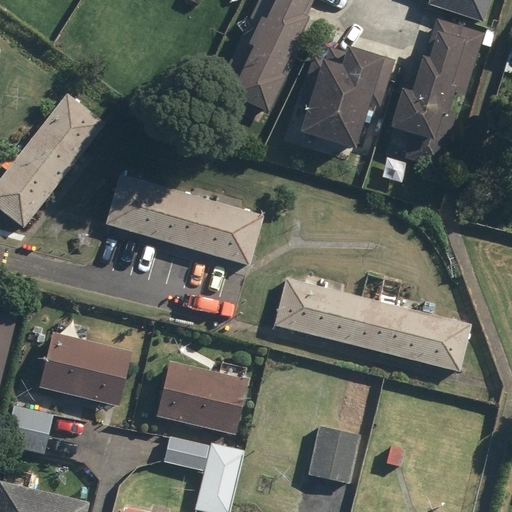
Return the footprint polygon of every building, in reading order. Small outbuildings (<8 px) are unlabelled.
[(270,121),(314,0),(259,0),(221,103),(270,121)] [(484,28),(491,0),(428,0),(424,13),(484,28)] [(444,168),(484,28),(424,13),(384,151),(444,168)] [(363,157),(392,59),(328,40),(300,138),(363,157)] [(64,94),(0,175),(0,213),(20,230),(103,124),(64,94)] [(120,178),(105,231),(248,270),(263,217),(120,178)] [(288,276),(273,328),(454,380),(469,328),(288,276)] [(0,391),(23,301),(0,294),(0,391)] [(40,387),(119,408),(134,353),(55,332),(40,387)] [(156,415),(237,437),(252,383),(170,361),(156,415)] [(45,454),(53,415),(14,406),(6,446),(45,454)] [(318,430),(309,479),(352,487),(361,438),(318,430)] [(209,445),(171,436),(165,461),(203,470),(209,445)] [(230,511),(245,450),(211,442),(195,509),(206,511),(230,511)] [(0,511),(88,511),(90,505),(0,481),(0,511)]
